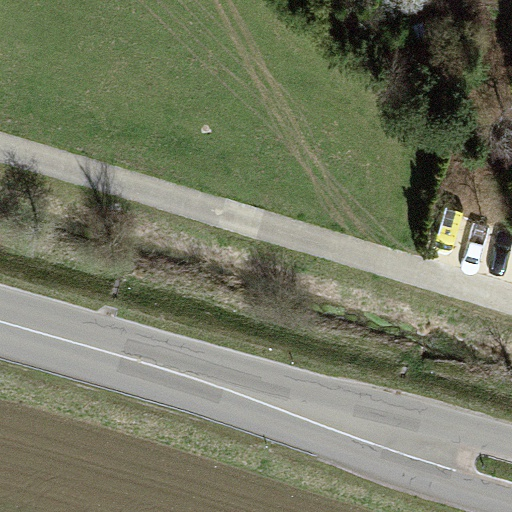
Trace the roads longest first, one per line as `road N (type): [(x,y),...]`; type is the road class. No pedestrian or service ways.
road 1 (track): [(0,147),(511,299)]
road 2 (secondary): [(511,467),(0,321)]
